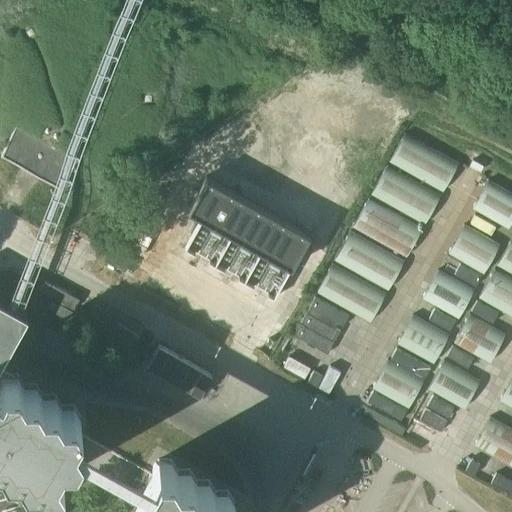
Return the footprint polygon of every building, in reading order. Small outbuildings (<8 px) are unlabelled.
[(62,187),(78,159),(18,125),(6,145),(2,153),(22,165),(62,187)] [(444,193),(460,163),(407,133),(390,163),(444,193)] [(426,225),(442,196),(388,166),(372,195),(426,225)] [(202,217),(185,248),(274,297),(310,233),(206,176),(188,209),(202,217)] [(511,229),(511,227),(511,192),(490,181),(475,209),(511,229)] [(408,258),(424,229),(370,199),(354,228),(408,258)] [(486,275),(502,246),(465,226),(449,255),(486,275)] [(390,291),(406,261),(352,232),(336,262),(390,291)] [(511,273),(511,244),(500,267),(511,273)] [(460,263),(454,275),(476,286),(482,275),(460,263)] [(371,323),(388,293),(334,264),(317,294),(371,323)] [(461,319),(477,291),(441,270),(425,299),(461,319)] [(511,315),(511,278),(497,270),(481,299),(511,315)] [(228,511),(235,502),(228,491),(216,491),(210,480),(197,480),(191,469),(179,469),(172,459),(159,459),(81,416),(74,405),(62,405),(56,395),(44,394),(37,384),(24,384),(18,373),(5,373),(2,380),(0,379),(0,364),(28,313),(0,297),(0,450),(6,461),(19,461),(25,471),(37,471),(44,482),(57,482),(63,470),(57,459),(135,503),(140,511),(228,511)] [(344,327),(350,317),(316,299),(310,309),(344,327)] [(495,325),(500,315),(479,303),(473,313),(495,325)] [(452,333),(458,322),(436,310),(430,321),(452,333)] [(300,323),(295,333),(328,352),(334,341),(340,331),(306,312),(300,323)] [(436,364),(451,336),(415,315),(399,344),(436,364)] [(492,364),(508,335),(472,315),(456,344),(492,364)] [(469,369),(475,359),(454,347),(448,357),(469,369)] [(426,379),(432,369),(398,350),(392,360),(426,379)] [(410,409),(426,381),(390,360),(374,389),(410,409)] [(467,410),(483,381),(446,361),(430,390),(467,410)] [(318,388),(324,378),(315,373),(308,383),(318,388)] [(511,408),(511,382),(501,402),(511,408)] [(402,422),(408,411),(375,393),(369,403),(402,422)] [(511,466),(511,427),(493,417),(476,447),(511,466)] [(476,477),(482,466),(473,461),(467,472),(476,477)] [(511,496),(511,483),(498,475),(492,486),(511,496)] [(9,495),(0,497),(0,511),(33,511),(31,506),(9,495)]
